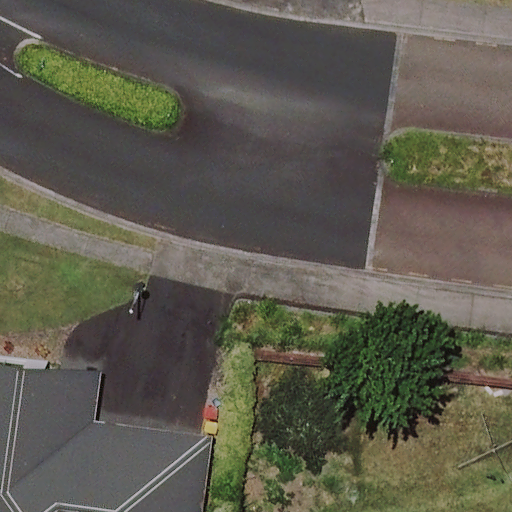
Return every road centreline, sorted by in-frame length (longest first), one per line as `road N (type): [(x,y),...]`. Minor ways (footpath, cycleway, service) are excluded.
road 1 (residential): [(511,238),(383,217),(285,169),(253,129)]
road 2 (residential): [(253,129),(0,37)]
road 3 (residential): [(253,129),(415,85),(511,94)]
